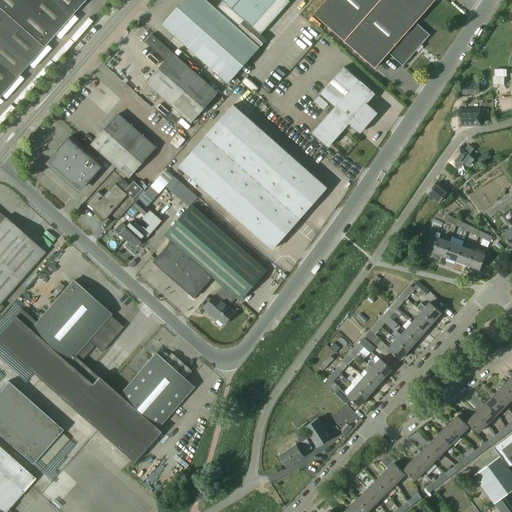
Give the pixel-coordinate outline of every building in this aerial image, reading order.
[(0,0),(0,95),(84,0),(0,0)] [(222,0),(223,0),(216,8),(206,0),(184,0),(162,25),(228,84),(260,47),(238,28),(245,20),(262,34),(290,1),(288,0),(222,0)] [(326,0),(314,14),(375,68),(389,53),(403,66),(421,45),(430,35),(416,22),(435,0),(326,0)] [(218,93),(152,34),(145,42),(166,60),(146,83),(191,123),(218,93)] [(312,133),(329,148),(350,123),(360,132),(377,113),(367,104),(376,94),(361,80),(360,81),(344,67),(321,94),(335,107),(312,133)] [(504,69),(495,69),(495,76),(493,76),(493,84),(504,84),(504,69)] [(479,82),(467,82),(467,86),(463,86),(463,94),(479,94),(479,82)] [(179,167),(273,249),(327,188),(233,105),(179,167)] [(480,110),(460,110),(461,126),(480,126),(480,110)] [(129,179),(157,147),(118,113),(91,145),(129,179)] [(102,168),(69,138),(57,151),(59,152),(51,161),(57,166),(55,168),(79,190),(87,182),(88,183),(102,168)] [(459,148),(449,161),(458,169),(464,162),(469,165),(474,159),(469,155),(474,149),(468,145),(464,151),(460,148),(459,148)] [(488,151),(483,155),(486,160),(491,156),(488,151)] [(88,204),(105,220),(128,195),(127,195),(128,194),(133,199),(143,189),(134,181),(130,185),(122,179),(117,185),(115,184),(104,197),(98,192),(88,204)] [(446,193),(435,184),(428,193),(439,202),(446,193)] [(148,193),(141,201),(148,207),(155,200),(148,193)] [(507,198),(497,205),(501,210),(510,204),(511,203),(507,198)] [(139,200),(134,206),(144,215),(149,209),(139,200)] [(213,277),(223,287),(232,295),(240,301),(267,270),(192,204),(164,235),(172,241),(154,262),(194,298),(213,277)] [(493,208),(487,213),(490,218),(496,213),(493,208)] [(126,227),(120,233),(127,239),(128,238),(137,246),(146,236),(147,237),(161,221),(150,211),(143,219),(150,225),(146,230),(143,227),(142,228),(136,222),(133,225),(130,222),(126,227)] [(0,303),(45,253),(0,212),(0,303)] [(448,215),(445,220),(446,221),(452,223),(454,218),(448,215)] [(464,222),(461,228),(467,231),(470,226),(464,222)] [(123,223),(116,230),(120,234),(120,233),(126,227),(123,223)] [(470,226),(467,231),(468,231),(474,234),(477,229),(470,226)] [(511,246),(511,226),(502,234),(511,246)] [(445,257),(450,242),(439,238),(441,234),(434,231),(428,245),(435,248),(433,252),(445,257)] [(481,231),(479,236),(479,237),(490,242),(491,239),(493,237),(481,231)] [(450,242),(445,257),(457,261),(462,247),(450,242)] [(462,247),(457,261),(468,265),(474,251),(462,247)] [(474,251),(468,265),(480,270),(486,255),(474,251)] [(156,428),(192,388),(155,355),(119,395),(81,361),(94,345),(102,352),(123,328),(109,315),(110,315),(73,282),(37,323),(21,309),(0,333),(0,343),(133,462),(160,431),(156,428)] [(415,289),(410,285),(402,295),(407,299),(415,289)] [(225,303),(232,295),(223,287),(216,295),(215,295),(203,308),(213,317),(214,316),(224,324),(235,312),(225,303)] [(407,299),(402,295),(394,304),(398,308),(407,299)] [(421,303),(417,308),(421,312),(422,312),(433,322),(442,312),(439,310),(430,302),(426,307),(421,303)] [(398,308),(394,304),(385,314),(390,318),(398,308)] [(413,321),(425,332),(433,322),(422,312),(421,312),(413,321)] [(390,318),(385,314),(377,323),(382,327),(390,318)] [(405,331),(417,341),(425,332),(413,321),(405,331)] [(381,340),(375,335),(382,327),(377,323),(366,336),(377,346),(381,340)] [(417,341),(405,331),(397,340),(409,350),(417,341)] [(387,339),(393,345),(389,350),(400,360),(409,350),(397,340),(391,334),(387,339)] [(353,351),(357,355),(364,347),(371,353),(375,348),(364,338),(353,351)] [(344,360),(349,364),(357,355),(353,351),(344,360)] [(323,371),(334,359),(331,356),(320,368),(323,371)] [(381,358),(376,363),(371,359),(368,364),(372,368),(384,379),(392,369),(381,358)] [(336,369),(341,373),(349,364),(344,360),(336,369)] [(364,377),(375,388),(384,379),(372,368),(364,377)] [(336,369),(324,382),(335,393),(340,388),(340,387),(334,381),(341,373),(336,369)] [(355,387),(367,397),(375,388),(364,377),(355,387)] [(511,377),(503,386),(511,394),(511,377)] [(8,381),(0,390),(0,435),(32,464),(38,457),(61,432),(63,430),(8,381)] [(494,395),(505,406),(511,399),(511,394),(503,386),(494,395)] [(355,387),(348,395),(347,396),(349,398),(359,407),(367,397),(355,387)] [(486,404),(497,415),(505,406),(494,395),(486,404)] [(477,412),(488,423),(497,415),(486,404),(477,412)] [(488,423),(477,412),(468,421),(479,432),(488,423)] [(448,425),(459,436),(468,427),(457,416),(448,425)] [(318,447),(332,439),(319,418),(305,427),(318,447)] [(439,433),(451,445),(459,436),(448,425),(439,433)] [(496,435),(499,440),(509,432),(506,428),(496,435)] [(430,442),(442,453),(451,445),(439,433),(430,442)] [(511,434),(494,448),(508,467),(511,464),(511,434)] [(486,443),(489,447),(499,440),(496,435),(486,443)] [(422,451),(433,462),(442,453),(430,442),(422,451)] [(476,450),(479,455),(489,447),(486,443),(476,450)] [(287,467),(304,456),(297,445),(280,456),(287,467)] [(0,511),(5,511),(24,491),(35,478),(0,447),(0,511)] [(494,448),(468,467),(474,475),(501,511),(511,511),(511,506),(504,496),(511,490),(511,472),(508,467),(494,448)] [(466,458),(469,462),(479,455),(476,450),(466,458)] [(413,460),(424,471),(433,462),(422,451),(413,460)] [(456,465),(459,470),(469,462),(466,458),(456,465)] [(424,471),(413,460),(404,469),(415,480),(424,471)] [(384,472),(396,483),(405,474),(393,463),(384,472)] [(446,473),(449,478),(459,470),(456,465),(446,473)] [(375,481),(387,492),(396,483),(384,472),(375,481)] [(436,480),(439,485),(449,478),(446,473),(436,480)] [(439,485),(436,480),(426,488),(429,493),(439,485)] [(366,489),(378,501),(387,492),(375,481),(366,489)] [(358,498),(369,510),(378,501),(366,489),(358,498)] [(408,501),(412,506),(422,498),(419,493),(408,501)] [(366,511),(369,510),(358,498),(349,507),(353,511),(366,511)] [(398,509),(400,511),(403,511),(412,506),(408,501),(398,509)]
